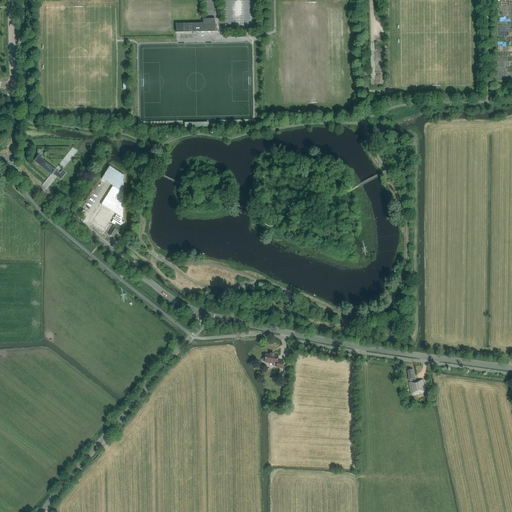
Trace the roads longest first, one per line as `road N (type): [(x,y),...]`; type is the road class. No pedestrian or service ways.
road 1 (tertiary): [(511,368),(207,315)]
road 2 (unclassified): [(41,511),(207,315)]
road 3 (tertiary): [(207,315),(162,292),(19,176),(11,159)]
